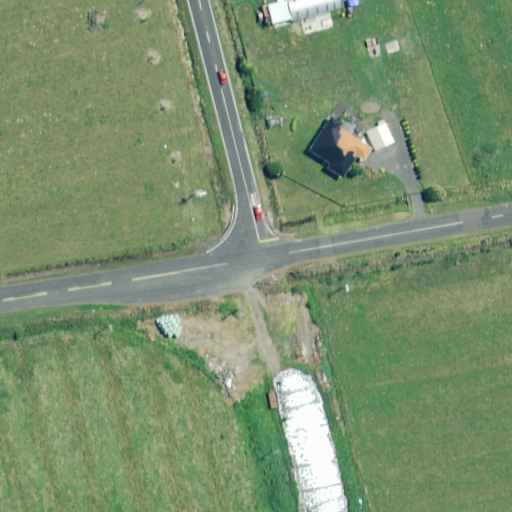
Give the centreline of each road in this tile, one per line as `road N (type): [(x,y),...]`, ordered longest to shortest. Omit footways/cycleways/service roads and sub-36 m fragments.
road 1 (tertiary): [(0,303),(264,259)]
road 2 (tertiary): [(198,0),(264,259)]
road 3 (unclassified): [(264,259),(511,216)]
